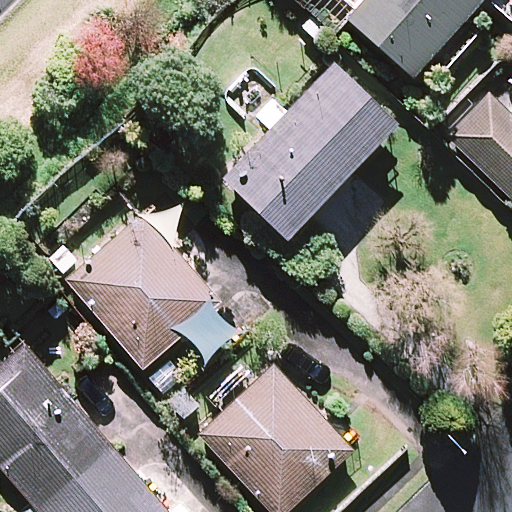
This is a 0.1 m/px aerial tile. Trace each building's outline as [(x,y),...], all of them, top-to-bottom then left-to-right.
[(511,0),(353,0),(345,10),(409,66),(427,45),(465,0),(492,0),(511,16),(511,0)] [(391,109),(330,51),(221,165),(281,223),(391,109)] [(511,98),(506,105),(485,86),(443,131),(511,197),(511,98)] [(64,274),(139,360),(184,412),(199,399),(178,375),(183,371),(159,343),(181,324),(203,349),(237,319),(141,208),(64,274)] [(172,511),(23,340),(0,360),(0,463),(42,511),(172,511)] [(347,441),(270,359),(197,428),(274,510),(347,441)]
